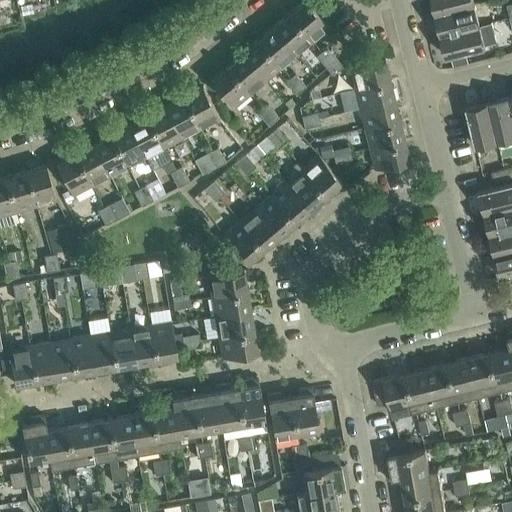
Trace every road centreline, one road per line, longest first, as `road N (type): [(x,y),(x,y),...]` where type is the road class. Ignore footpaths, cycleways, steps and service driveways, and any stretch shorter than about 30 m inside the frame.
road 1 (tertiary): [(228,0),(126,73),(0,129)]
road 2 (residential): [(447,190),(388,207),(307,278),(321,352)]
road 3 (residential): [(371,511),(348,377),(321,352)]
road 4 (residential): [(321,352),(477,312)]
road 5 (residential): [(477,312),(447,190)]
